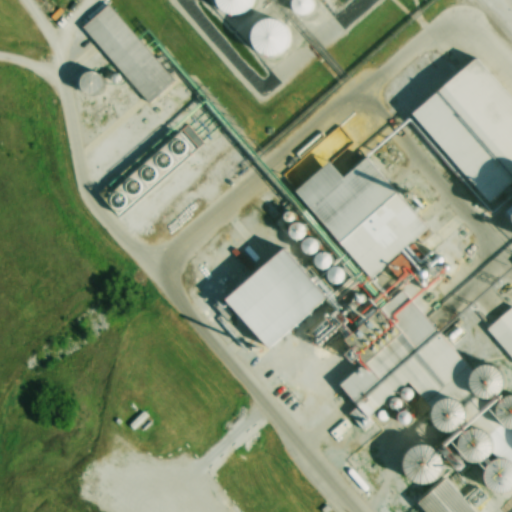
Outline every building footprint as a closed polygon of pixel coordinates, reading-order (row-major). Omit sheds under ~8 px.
[(219,0),(220,14),(244,12),(243,0),(219,0)] [(311,3),(308,0),(288,0),(285,3),(297,15),(311,3)] [(89,31),(114,9),(176,82),(151,104),(89,31)] [(254,55),(279,55),(279,19),(254,19),(254,55)] [(511,185),(509,182),(511,178),(511,102),(474,57),(406,113),(488,213),(511,192),(511,185)] [(218,160),(227,190),(298,201),(371,294),(368,311),(364,314),(358,292),(311,329),(320,340),(338,335),(360,364),(341,379),(357,436),(378,407),(402,411),(422,383),(441,452),(482,458),(485,436),(472,419),(500,379),(488,363),(466,369),(382,262),(423,231),(365,156),(339,176),(327,162),(353,142),(339,125),(260,147),(247,138),(218,160)] [(231,307),(291,257),(328,301),(268,351),(231,307)] [(425,511),(474,511),(443,473),(414,497),(425,511)]
